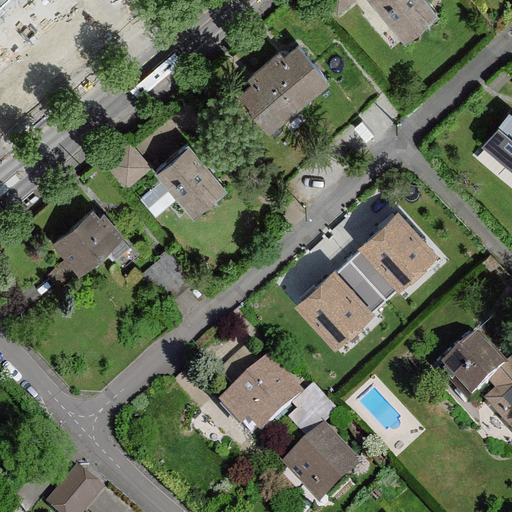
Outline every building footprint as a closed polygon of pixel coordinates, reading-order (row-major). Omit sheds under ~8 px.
[(352,0),(331,0),(340,10),(352,0)] [(446,16),(432,0),(371,0),(410,46),(446,16)] [(325,75),(296,40),(282,52),(278,47),(249,72),(253,76),(238,88),(268,124),(325,75)] [(511,108),(510,107),(483,138),(511,163),(511,108)] [(226,183),(187,138),(154,165),(192,211),(226,183)] [(129,141),(106,160),(125,182),(147,164),(129,141)] [(358,254),(349,262),(384,301),(395,293),(397,299),(445,255),(399,205),(352,248),(358,254)] [(96,216),(89,208),(54,237),(80,269),(92,259),(94,262),(108,250),(114,257),(129,244),(101,211),(96,216)] [(335,264),(289,306),(334,356),(381,314),(376,308),(384,301),(349,262),(340,270),(335,264)] [(481,332),(440,366),(467,399),(495,376),(506,390),(490,404),(511,430),(511,356),(505,362),(481,332)] [(268,359),(223,401),(252,433),(298,392),(268,359)] [(318,433),(339,399),(313,384),(292,418),(318,433)] [(323,428),(285,463),(319,499),(357,464),(323,428)] [(86,511),(108,487),(80,466),(50,505),(59,511),(86,511)]
